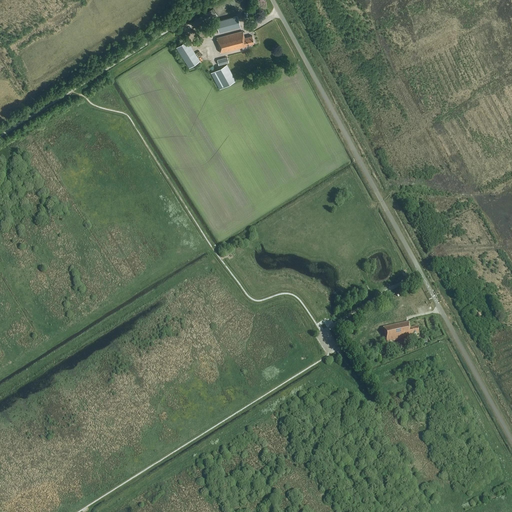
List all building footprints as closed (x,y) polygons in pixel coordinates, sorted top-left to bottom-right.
[(191,22),(195,29),(217,16),(212,9),(191,22)] [(207,35),(219,32),(240,26),(237,16),(216,21),(216,24),(205,27),(207,35)] [(221,53),(238,48),(246,46),(246,45),(254,43),(252,36),(244,38),(243,31),(217,38),(221,53)] [(187,40),(176,47),(177,48),(188,67),(199,60),(192,49),(187,40)] [(227,57),(217,60),(218,65),(228,63),(227,57)] [(235,80),(226,64),(211,73),(220,89),(235,80)] [(367,313),(369,324),(406,316),(403,300),(390,303),(390,308),(367,313)] [(411,336),(419,334),(417,327),(410,328),(408,322),(383,327),(386,342),(408,337),(409,341),(412,341),(411,336)] [(369,358),(358,341),(351,346),(362,362),(369,358)]
